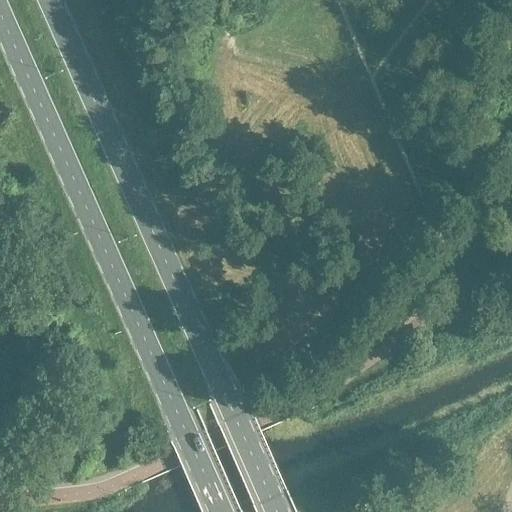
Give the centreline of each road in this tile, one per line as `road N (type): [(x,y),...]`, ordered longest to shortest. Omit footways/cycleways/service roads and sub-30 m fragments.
road 1 (secondary): [(274,511),(49,0)]
road 2 (secondary): [(0,21),(219,511)]
